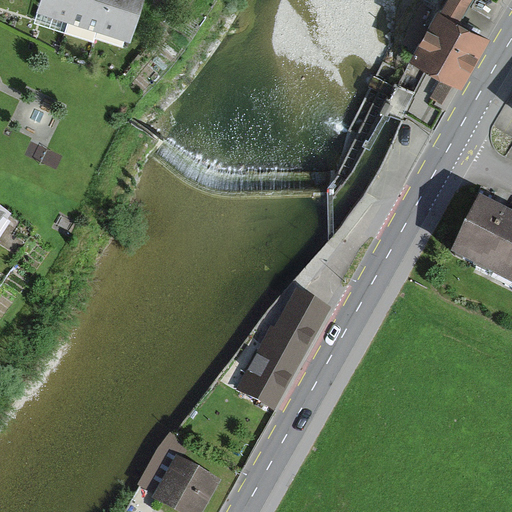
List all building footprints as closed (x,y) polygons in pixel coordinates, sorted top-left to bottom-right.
[(70,21),(76,0),(44,0),(41,12),(70,21)] [(99,30),(107,0),(76,0),(70,21),(99,30)] [(128,38),(139,0),(107,0),(99,30),(128,38)] [(465,0),(442,0),(407,61),(453,88),(478,44),(449,28),(465,0)] [(457,249),(511,276),(511,217),(481,202),(457,249)] [(329,308),(295,289),(273,330),(270,328),(236,389),(273,410),(329,308)] [(201,511),(220,479),(177,455),(153,497),(178,511),(201,511)]
